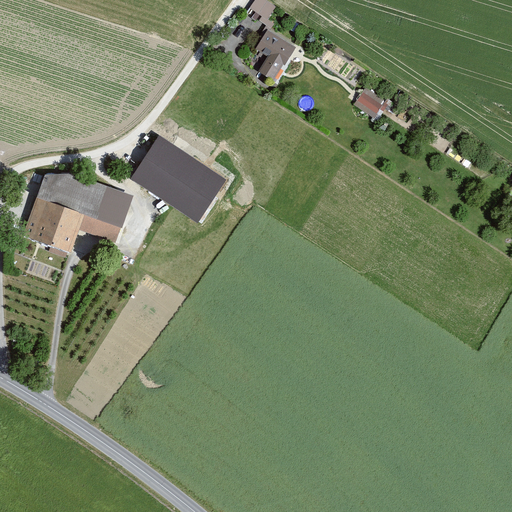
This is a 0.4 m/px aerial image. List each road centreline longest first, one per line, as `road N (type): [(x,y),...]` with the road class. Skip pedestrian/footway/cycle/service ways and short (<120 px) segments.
road 1 (track): [(241,0),(130,142),(16,170),(0,201)]
road 2 (tertiary): [(0,377),(191,511)]
